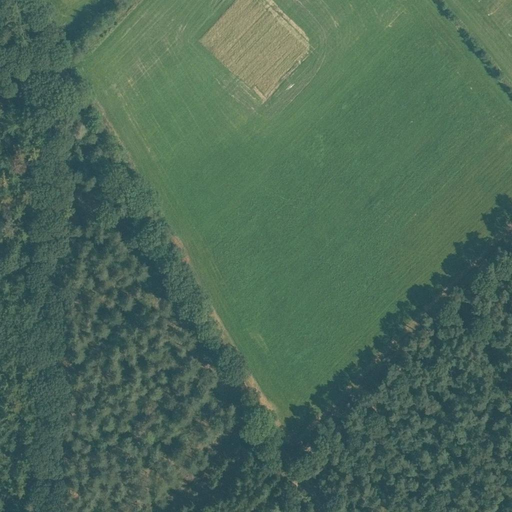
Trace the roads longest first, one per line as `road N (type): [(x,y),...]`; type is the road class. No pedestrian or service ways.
road 1 (track): [(319,511),(53,53)]
road 2 (track): [(53,53),(44,511)]
road 3 (track): [(285,455),(511,230)]
